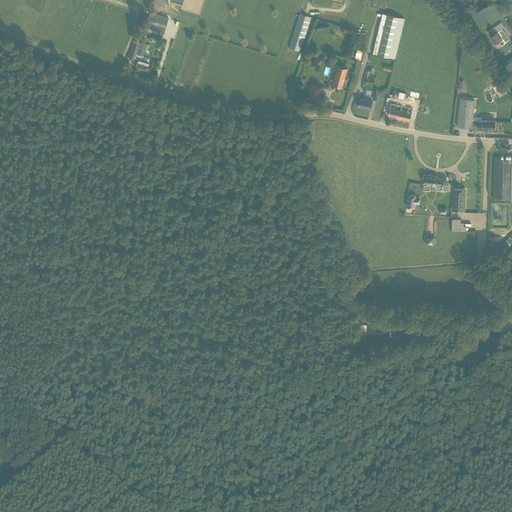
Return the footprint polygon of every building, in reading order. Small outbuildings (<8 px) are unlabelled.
[(471,11),(481,24),(502,9),(500,5),(496,8),(493,5),(482,8),(480,5),(471,11)] [(161,39),(168,17),(150,12),(143,33),(161,39)] [(288,48),(301,52),(311,17),(299,13),(288,48)] [(372,54),(395,59),(404,19),(382,14),(372,54)] [(504,27),(501,23),(487,32),(490,37),(495,44),(502,39),(505,43),(509,40),(502,29),(504,27)] [(135,41),(130,54),(129,59),(133,60),(134,59),(137,60),(135,66),(142,68),(142,69),(146,71),(147,67),(148,68),(148,67),(148,66),(149,63),(148,63),(149,59),(147,58),(145,57),(145,58),(143,57),(143,56),(147,43),(140,41),(139,42),(135,41)] [(329,85),(342,88),(347,69),(334,65),(332,71),(335,72),(333,79),(331,78),(329,85)] [(499,83),(489,88),(491,93),(493,100),(510,91),(507,85),(505,81),(500,84),(499,83)] [(311,83),(308,99),(320,102),(323,88),(317,87),(318,85),(311,83)] [(370,110),(372,101),(364,99),(364,100),(360,99),(358,107),(370,110)] [(460,99),(457,127),(472,128),(473,120),(473,117),(475,101),(460,99)] [(391,104),(388,116),(409,121),(412,109),(391,104)] [(481,117),(473,117),(473,120),(477,120),(477,129),(486,129),(486,130),(495,130),(495,120),(481,120),(481,117)] [(494,162),(493,199),(509,199),(509,201),(511,201),(511,200),(511,157),(494,157),(494,162)] [(423,182),(423,184),(436,186),(436,184),(440,185),(441,186),(447,185),(446,178),(440,179),(440,181),(436,180),(437,177),(432,176),(433,175),(429,175),(428,176),(424,175),(424,178),(423,179),(422,181),(423,182)] [(453,189),(452,210),(464,211),(465,189),(453,189)] [(416,196),(407,195),(406,207),(415,208),(416,196)] [(484,305),(492,297),(479,282),(473,286),(478,292),(475,295),(479,299),(477,301),(479,304),(481,302),(484,305)] [(359,314),(359,321),(360,321),(360,325),(359,335),(365,336),(367,315),(361,315),(359,314)]
